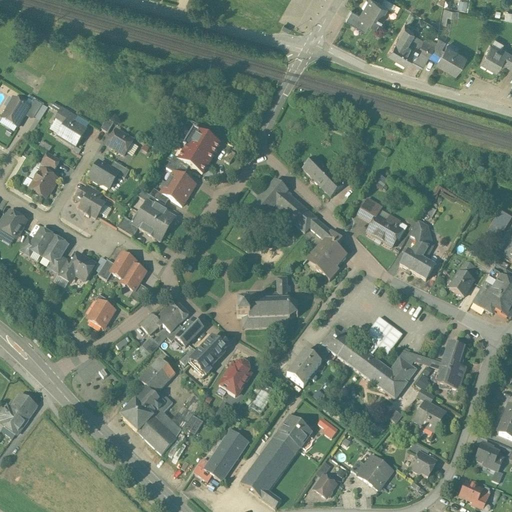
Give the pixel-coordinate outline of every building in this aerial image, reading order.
[(381,4),(373,0),(368,0),(360,16),(351,10),(345,20),(364,31),(370,22),(375,25),(378,18),(380,19),(381,17),(379,16),(385,7),(381,4)] [(395,5),(387,0),(383,0),(381,4),(385,7),(391,10),(395,5)] [(461,4),(452,2),(451,9),(459,11),(461,4)] [(490,7),(488,16),(499,18),(500,17),(501,10),(490,7)] [(459,12),(443,9),(440,25),(446,26),(447,17),(457,19),(459,12)] [(413,33),(404,27),(397,39),(388,55),(396,60),(397,58),(407,63),(415,49),(407,44),(413,33)] [(436,43),(426,37),(423,41),(434,48),(434,47),(436,45),(436,43)] [(439,39),(436,45),(434,47),(441,51),(445,42),(439,39)] [(434,48),(423,41),(418,50),(429,57),(434,48)] [(511,55),(501,49),(500,51),(490,46),(481,62),(496,71),(500,64),(500,63),(503,58),(511,63),(508,67),(511,69),(511,55)] [(441,51),(434,47),(434,48),(429,57),(435,60),(441,51)] [(464,58),(447,48),(437,64),(447,70),(449,66),(457,71),(464,58)] [(429,57),(418,50),(411,61),(418,65),(423,67),(429,57)] [(13,100),(3,117),(18,127),(26,114),(29,110),(28,109),(13,100)] [(33,101),(28,109),(29,110),(26,114),(34,119),(42,107),(33,101)] [(62,110),(52,104),(49,109),(59,115),(62,110)] [(76,118),(62,110),(59,115),(55,121),(64,126),(57,138),(75,149),(85,133),(72,126),(76,118)] [(107,121),(100,131),(107,135),(113,125),(107,121)] [(207,132),(197,125),(193,131),(203,137),(207,132)] [(203,137),(193,131),(183,148),(185,149),(209,164),(219,147),(203,137)] [(133,143),(115,133),(107,147),(124,157),(133,143)] [(49,153),(52,148),(42,142),(38,147),(49,153)] [(185,149),(178,161),(202,176),(209,164),(185,149)] [(60,163),(48,155),(41,166),(53,173),(60,163)] [(334,179),(314,159),(302,171),(321,191),(334,179)] [(355,165),(348,160),(344,167),(350,171),(355,165)] [(109,171),(98,164),(90,179),(92,181),(92,182),(100,187),(101,186),(109,190),(117,177),(117,176),(109,171)] [(129,173),(114,164),(109,171),(117,176),(117,177),(124,181),(129,173)] [(185,173),(170,164),(166,170),(173,175),(173,174),(181,179),(185,173)] [(350,171),(348,174),(358,180),(364,171),(355,165),(350,171)] [(57,181),(41,172),(29,191),(45,200),(57,181)] [(181,179),(173,174),(173,175),(167,185),(188,198),(194,187),(181,179)] [(334,179),(321,191),(330,200),(342,188),(334,179)] [(274,181),(248,212),(262,224),(274,210),(287,194),(288,193),(274,181)] [(188,198),(167,185),(161,195),(160,196),(168,201),(181,209),(188,198)] [(103,196),(87,187),(83,194),(98,203),(103,196)] [(161,195),(153,191),(149,198),(155,201),(165,207),(168,201),(160,196),(161,195)] [(83,194),(79,192),(75,200),(82,204),(78,211),(85,214),(84,216),(89,219),(90,217),(96,221),(104,207),(98,203),(83,194)] [(149,198),(140,192),(136,198),(147,204),(147,203),(152,207),(155,201),(149,198)] [(309,230),(317,221),(287,194),(274,210),(305,235),(309,230)] [(367,202),(366,202),(358,216),(372,225),(379,212),(380,210),(373,206),(372,208),(366,204),(367,202)] [(152,207),(147,203),(147,204),(140,215),(167,232),(174,220),(152,207)] [(389,218),(386,224),(376,218),(380,212),(379,212),(372,225),(366,234),(391,249),(397,241),(397,239),(394,238),(398,232),(398,231),(396,230),(399,224),(389,218)] [(25,223),(10,214),(1,228),(0,229),(0,231),(14,240),(17,236),(19,237),(23,231),(21,230),(25,223)] [(167,232),(140,215),(134,226),(133,227),(138,230),(160,244),(167,232)] [(511,220),(506,217),(503,222),(511,226),(511,220)] [(134,226),(123,219),(117,230),(133,239),(138,230),(133,227),(134,226)] [(317,221),(309,230),(323,242),(331,234),(330,233),(330,232),(317,221)] [(425,228),(417,223),(409,237),(415,241),(418,243),(426,230),(425,228)] [(406,228),(399,224),(396,230),(398,231),(398,232),(394,238),(397,239),(397,241),(399,242),(406,228)] [(426,230),(418,243),(415,241),(416,246),(411,255),(408,253),(399,268),(425,283),(434,268),(426,263),(425,259),(431,249),(426,230)] [(34,244),(26,256),(27,257),(29,252),(41,260),(53,240),(41,232),(34,244)] [(323,242),(320,245),(322,247),(318,251),(317,250),(309,259),(318,267),(315,271),(329,283),(338,272),(336,270),(346,259),(335,249),(341,242),(330,232),(330,233),(331,234),(323,242)] [(27,239),(19,252),(26,256),(34,244),(27,239)] [(66,248),(53,240),(41,260),(54,267),(51,272),(52,272),(60,259),(66,248)] [(511,242),(502,258),(511,263),(511,242)] [(135,264),(122,256),(115,267),(111,275),(123,282),(123,283),(132,267),(133,267),(135,264)] [(72,266),(66,263),(59,276),(58,276),(57,278),(68,284),(73,276),(85,283),(94,268),(95,267),(78,257),(76,262),(76,263),(74,266),(72,266)] [(66,263),(60,259),(52,272),(58,276),(59,276),(66,263)] [(508,267),(499,261),(496,266),(505,272),(508,267)] [(106,263),(97,278),(106,283),(111,275),(115,267),(107,262),(106,263)] [(493,271),(496,266),(489,263),(483,274),(489,277),(493,271)] [(465,264),(459,275),(458,274),(449,291),(463,300),(473,283),(467,279),(474,269),(465,264)] [(505,272),(496,266),(493,271),(501,276),(502,276),(505,272)] [(132,267),(123,283),(123,282),(121,286),(133,293),(133,294),(138,286),(145,275),(133,267),(132,267)] [(501,276),(493,271),(489,277),(472,304),(492,317),(496,310),(508,317),(509,317),(511,311),(511,285),(499,278),(501,276)] [(287,280),(276,280),(276,294),(279,294),(280,293),(281,293),(280,295),(280,299),(287,298),(287,301),(288,301),(287,280)] [(152,294),(138,286),(133,294),(133,293),(129,300),(139,306),(146,299),(146,300),(152,294)] [(280,293),(279,294),(276,294),(271,294),(270,293),(269,294),(271,295),(271,301),(270,302),(270,304),(264,304),(264,302),(262,302),(262,304),(256,304),(256,302),(255,302),(255,304),(248,304),(246,303),(244,306),(244,308),(241,308),(236,308),(236,320),(241,320),(247,320),(247,325),(249,323),(256,322),(256,325),(258,325),(257,322),(263,322),(264,324),(265,324),(265,322),(271,322),(271,324),(273,324),(279,324),(281,324),(281,322),(287,321),(287,324),(289,323),(289,321),(295,317),(297,319),(298,318),(296,316),(295,308),(298,307),(297,305),(294,307),(288,303),(288,301),(287,301),(287,298),(280,299),(280,295),(281,293),(280,293)] [(271,295),(240,296),(241,308),(244,308),(244,306),(246,303),(248,304),(255,304),(255,302),(256,302),(256,304),(262,304),(262,302),(264,302),(264,304),(270,304),(270,302),(271,301),(271,295)] [(114,306),(99,297),(95,303),(98,305),(99,304),(111,311),(114,306)] [(173,302),(165,308),(167,310),(156,323),(152,319),(140,329),(148,338),(157,330),(159,332),(162,329),(164,331),(170,337),(178,327),(188,317),(173,302)] [(98,305),(88,322),(102,331),(113,313),(111,311),(99,304),(98,305)] [(279,324),(273,324),(271,324),(271,322),(265,322),(265,324),(264,324),(263,322),(257,322),(258,325),(256,325),(256,322),(249,323),(247,325),(241,325),(242,332),(287,330),(287,324),(287,321),(281,322),(281,324),(279,324)] [(183,332),(175,341),(185,350),(202,332),(192,322),(183,332)] [(170,337),(166,341),(171,345),(175,341),(183,332),(178,327),(170,337)] [(164,331),(153,343),(159,348),(166,341),(170,337),(164,331)] [(348,342),(334,331),(322,347),(336,358),(348,342)] [(150,340),(141,349),(150,358),(159,348),(153,343),(150,340)] [(197,355),(190,363),(206,378),(211,373),(209,371),(223,356),(222,355),(228,349),(221,343),(218,346),(211,340),(197,355)] [(390,373),(348,342),(336,358),(339,360),(395,402),(407,385),(406,385),(416,372),(409,367),(399,360),(390,373)] [(464,349),(448,344),(442,366),(440,372),(438,377),(439,378),(437,386),(457,393),(465,369),(458,367),(464,349)] [(192,351),(180,364),(185,369),(190,363),(197,355),(192,351)] [(304,353),(286,377),(303,389),(309,380),(311,378),(312,376),(320,365),(304,353)] [(435,364),(403,354),(399,360),(409,367),(413,363),(433,369),(435,364)] [(175,377),(160,362),(139,384),(146,391),(154,398),(156,396),(172,380),(175,377)] [(234,365),(218,389),(236,401),(252,377),(249,375),(249,373),(249,370),(248,368),(246,367),(244,365),(242,365),(239,366),(237,367),(234,365)] [(422,374),(425,378),(431,373),(427,369),(422,374)] [(107,378),(102,371),(98,374),(103,380),(107,378)] [(415,385),(423,390),(429,381),(421,376),(415,385)] [(162,397),(160,400),(156,396),(154,398),(146,391),(122,416),(122,421),(137,435),(137,434),(160,456),(161,457),(175,442),(175,441),(181,433),(171,423),(163,416),(172,406),(162,397)] [(203,398),(197,392),(193,396),(199,402),(203,398)] [(251,394),(253,401),(260,398),(257,392),(251,394)] [(432,400),(422,394),(417,399),(429,406),(432,400)] [(193,396),(183,406),(185,408),(171,423),(181,433),(182,434),(185,429),(201,404),(199,402),(193,396)] [(20,397),(10,410),(8,408),(5,412),(0,408),(0,419),(6,422),(1,432),(12,440),(16,434),(17,435),(35,409),(20,397)] [(207,398),(203,403),(208,407),(212,401),(207,398)] [(432,410),(424,406),(414,424),(433,435),(443,419),(431,412),(432,410)] [(511,410),(509,409),(497,436),(505,439),(511,442),(511,410)] [(400,418),(395,413),(393,413),(388,420),(395,425),(400,418)] [(243,421),(236,416),(232,421),(240,426),(243,421)] [(289,419),(277,435),(299,451),(311,435),(289,419)] [(337,432),(325,423),(321,428),(323,431),(324,436),(331,441),(337,432)] [(277,435),(240,485),(262,502),(268,494),(299,451),(277,435)] [(208,465),(204,472),(212,477),(221,484),(244,450),(230,440),(227,438),(208,465)] [(429,454),(413,445),(408,454),(416,459),(419,455),(426,459),(429,454)] [(492,449),(486,447),(485,449),(482,448),(476,462),(481,464),(481,465),(484,466),(483,467),(497,473),(502,461),(496,459),(498,454),(491,451),(492,449)] [(426,459),(419,455),(416,459),(414,462),(415,465),(411,473),(418,477),(421,476),(427,480),(435,466),(429,463),(428,460),(426,459)] [(391,474),(369,458),(363,466),(356,477),(368,486),(378,493),(391,474)] [(202,461),(193,474),(207,484),(212,477),(204,472),(208,465),(202,461)] [(363,466),(358,463),(350,473),(356,477),(363,466)] [(324,465),(316,477),(321,480),(322,480),(323,478),(324,478),(330,469),(324,465)] [(336,474),(341,479),(345,474),(340,470),(336,474)] [(323,478),(322,480),(321,480),(317,485),(318,486),(313,492),(325,500),(326,499),(329,499),(331,495),(331,493),(335,487),(324,478),(323,478)] [(488,494),(476,489),(477,486),(476,485),(474,484),(472,484),(470,487),(466,484),(461,494),(460,494),(458,499),(458,500),(461,501),(462,501),(472,505),(471,507),(480,511),(484,503),(485,504),(489,495),(488,494)] [(280,503),(268,494),(262,502),(275,511),(280,503)]
